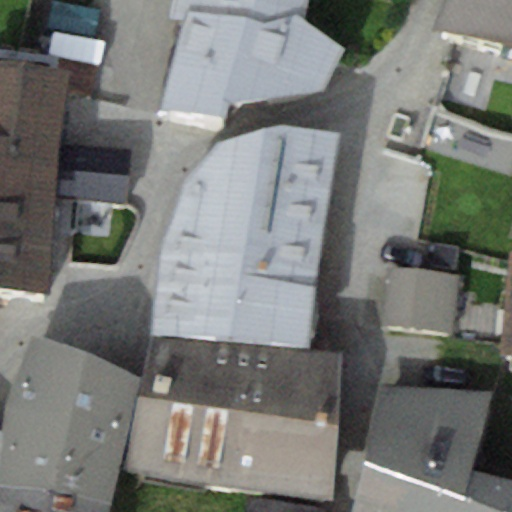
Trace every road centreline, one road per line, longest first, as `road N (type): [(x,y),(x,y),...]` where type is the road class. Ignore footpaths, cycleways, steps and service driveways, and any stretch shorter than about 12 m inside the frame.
road 1 (residential): [(0,358),(22,335),(99,306),(134,267),(171,174),(217,134),(365,92)]
road 2 (residential): [(365,92),(363,216),(337,511)]
